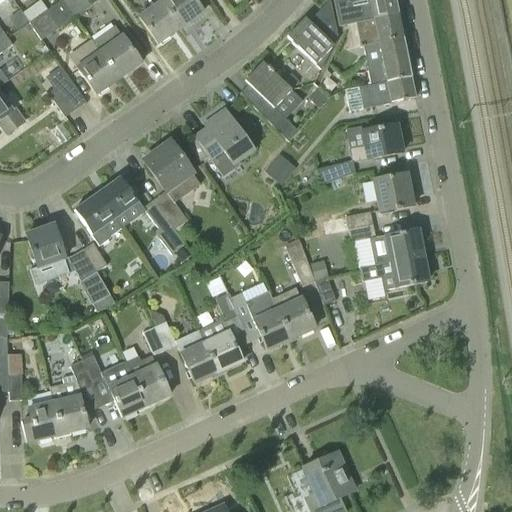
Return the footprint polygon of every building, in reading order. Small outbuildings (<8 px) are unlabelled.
[(73,19),(89,7),(84,0),(63,0),(61,2),(73,19)] [(179,30),(202,14),(192,0),(161,0),(159,2),(179,30)] [(396,17),(392,0),(368,0),(370,4),(347,9),(344,0),(339,0),(331,2),(336,29),(354,25),(373,21),(373,22),(396,17)] [(337,38),(329,2),(329,1),(304,27),(300,24),(286,38),(289,42),(291,43),(290,44),(295,49),(296,48),(320,71),(337,38)] [(57,31),(73,19),(61,2),(44,13),(57,31)] [(157,46),(179,30),(159,2),(137,18),(157,46)] [(11,20),(17,30),(35,19),(29,9),(11,20)] [(40,42),(57,31),(44,13),(28,25),(40,42)] [(362,49),(363,56),(364,56),(379,53),(378,45),(401,40),(396,17),(373,22),(373,21),(354,25),(359,49),(362,49)] [(118,81),(140,65),(114,27),(91,44),(118,81)] [(0,51),(10,45),(2,34),(0,36),(0,87),(7,82),(0,73),(0,51)] [(369,87),(408,79),(401,40),(378,45),(379,53),(364,56),(365,60),(364,60),(369,87)] [(118,81),(91,44),(90,42),(68,57),(95,97),(118,81)] [(273,110),(289,92),(265,68),(261,64),(247,79),(251,83),(239,95),(287,144),(298,133),(284,120),(273,110)] [(348,113),(413,100),(408,79),(369,87),(344,91),(348,113)] [(62,121),(83,106),(71,88),(49,102),(62,121)] [(317,109),(326,99),(316,90),(307,100),(317,109)] [(12,113),(0,95),(0,135),(3,140),(23,125),(14,112),(12,113)] [(231,170),(253,154),(223,112),(203,127),(205,131),(194,139),(210,162),(221,155),(231,170)] [(350,162),(347,163),(347,166),(350,166),(352,175),(358,174),(356,164),(364,162),(364,163),(400,156),(395,126),(359,133),(361,149),(348,151),(350,162)] [(143,163),(164,193),(166,196),(167,196),(192,177),(169,144),(143,163)] [(278,156),(264,173),(279,187),(294,170),(278,156)] [(347,166),(347,163),(315,172),(321,187),(349,176),(352,175),(350,166),(347,166)] [(378,215),(411,208),(405,176),(372,182),(378,215)] [(113,221),(137,205),(119,179),(95,196),(113,221)] [(164,193),(152,202),(173,231),(186,222),(167,196),(166,196),(164,193)] [(98,248),(110,239),(102,229),(113,221),(95,196),(73,212),(98,248)] [(171,256),(184,246),(173,231),(152,202),(142,210),(161,235),(157,238),(171,256)] [(328,235),(347,231),(371,226),(369,214),(326,223),(328,235)] [(41,281),(68,272),(64,260),(53,226),(25,237),(41,281)] [(349,244),(374,239),(371,226),(347,231),(349,244)] [(375,267),(389,264),(421,258),(416,232),(369,242),(375,267)] [(302,288),(313,283),(299,244),(284,251),(302,288)] [(95,274),(106,267),(92,245),(82,252),(95,274)] [(95,274),(82,252),(67,261),(80,284),(77,286),(93,315),(112,304),(95,274)] [(426,283),(421,258),(389,264),(375,267),(357,271),(360,285),(380,281),(382,292),(426,283)] [(314,282),(327,278),(322,262),(310,265),(314,282)] [(322,307),(334,303),(326,280),(313,283),(322,307)] [(289,341),(313,330),(294,290),(271,301),(275,310),(289,341)] [(290,342),(289,341),(275,310),(271,301),(267,293),(244,304),(240,295),(228,301),(237,320),(248,345),(258,340),(264,354),(290,342)] [(216,325),(198,333),(216,374),(218,373),(241,363),(223,326),(225,325),(237,320),(228,301),(226,297),(215,302),(222,319),(215,322),(216,325)] [(163,352),(175,346),(164,324),(153,329),(163,352)] [(152,357),(163,352),(153,329),(142,334),(152,357)] [(193,385),(216,374),(198,333),(197,331),(186,337),(187,341),(191,349),(179,355),(193,385)] [(6,356),(7,377),(23,376),(22,356),(6,356)] [(100,376),(92,357),(80,363),(90,385),(102,380),(105,388),(106,387),(120,418),(144,408),(124,364),(100,376)] [(154,367),(143,372),(139,363),(137,358),(124,364),(144,408),(168,397),(154,367)] [(76,396),(75,392),(80,391),(80,390),(90,385),(80,363),(69,368),(75,383),(49,389),(61,436),(86,429),(78,396),(76,396)] [(25,444),(61,436),(49,389),(52,403),(25,409),(28,420),(20,422),(25,444)] [(305,511),(342,511),(337,500),(355,492),(337,454),(300,470),(312,496),(300,501),(305,511)]
